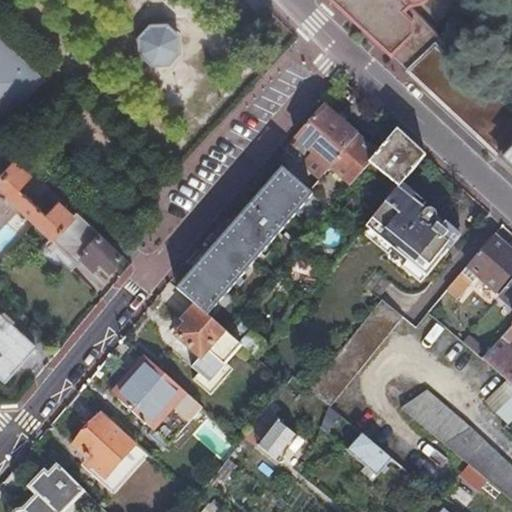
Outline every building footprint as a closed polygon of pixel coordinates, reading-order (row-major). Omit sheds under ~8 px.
[(511,112),(407,4),(420,1),(421,0),(332,0),(479,136),(511,167),(511,112)] [(169,20),(151,20),(138,34),(138,53),(152,65),(171,65),(184,51),(183,33),(169,20)] [(0,38),(0,127),(7,120),(44,80),(0,38)] [(323,105),(288,146),(306,162),(322,176),(310,190),(313,193),(331,209),(350,187),(352,184),(371,162),(379,153),(323,105)] [(393,191),(402,181),(425,152),(399,129),(379,153),(371,162),(393,182),(388,187),(393,191)] [(51,238),(52,238),(73,215),(69,211),(60,202),(49,214),(20,187),(31,175),(16,161),(0,177),(0,189),(10,199),(19,207),(35,222),(51,238)] [(177,288),(196,304),(208,315),(313,193),(310,190),(283,166),(177,288)] [(369,221),(366,225),(393,247),(391,249),(394,250),(405,260),(407,258),(427,275),(430,271),(432,273),(449,252),(447,251),(458,237),(462,233),(446,221),(443,225),(436,219),(437,219),(437,218),(437,217),(437,216),(437,215),(438,215),(438,214),(437,214),(437,213),(437,212),(437,211),(436,211),(436,210),(435,209),(434,209),(434,208),(433,208),(432,207),(431,207),(430,207),(429,207),(428,207),(427,207),(426,208),(425,208),(425,209),(424,209),(421,207),(426,201),(416,193),(402,181),(393,191),(369,221)] [(0,210),(10,199),(0,189),(0,210)] [(335,207),(346,216),(361,198),(351,190),(335,207)] [(0,210),(0,227),(19,207),(10,199),(0,210)] [(73,215),(77,211),(73,206),(69,211),(73,215)] [(91,223),(77,211),(73,215),(52,238),(51,238),(44,245),(70,270),(77,262),(78,263),(83,258),(95,269),(101,263),(109,271),(124,255),(100,233),(101,232),(91,223)] [(511,273),(511,250),(493,234),(467,264),(497,291),(511,273)] [(462,271),(447,288),(454,295),(469,277),(462,271)] [(511,279),(498,295),(511,307),(511,279)] [(382,297),(337,354),(357,371),(404,314),(382,297)] [(217,371),(240,344),(239,342),(226,331),(208,315),(196,304),(184,318),(188,322),(177,335),(200,357),(193,365),(200,372),(193,381),(209,396),(225,378),(217,371)] [(0,370),(9,378),(36,347),(0,314),(0,370)] [(240,344),(257,358),(268,345),(251,329),(239,342),(240,344)] [(481,359),(505,380),(511,386),(511,350),(506,345),(509,341),(508,340),(511,336),(506,331),(481,359)] [(337,354),(309,389),(329,406),(357,371),(337,354)] [(169,445),(202,407),(154,364),(145,355),(126,376),(131,381),(117,397),(169,445)] [(9,378),(0,370),(0,377),(5,382),(9,378)] [(112,393),(117,397),(131,381),(126,376),(112,393)] [(511,386),(505,380),(485,401),(508,423),(511,419),(511,386)] [(425,391),(399,406),(471,467),(511,501),(511,468),(487,445),(468,427),(425,391)] [(273,401),(267,410),(272,414),(279,406),(273,401)] [(255,441),(277,460),(288,446),(296,435),(272,414),(267,410),(247,434),(255,441)] [(104,476),(135,442),(102,411),(73,444),(92,462),(91,463),(104,476)] [(345,443),(353,427),(328,414),(320,431),(345,443)] [(215,453),(225,443),(205,423),(194,434),(215,453)] [(370,441),(360,432),(346,449),(376,474),(390,458),(370,441)] [(247,434),(243,439),(251,446),(255,441),(247,434)] [(296,435),(288,446),(294,450),(302,440),(296,435)] [(83,489),(54,461),(29,486),(37,494),(23,508),(22,509),(16,510),(14,511),(63,511),(76,499),(84,491),(83,489)] [(421,463),(415,471),(435,488),(442,480),(421,463)] [(37,494),(29,486),(15,500),(23,508),(37,494)] [(84,491),(76,499),(79,502),(84,497),(88,494),(84,491)]
